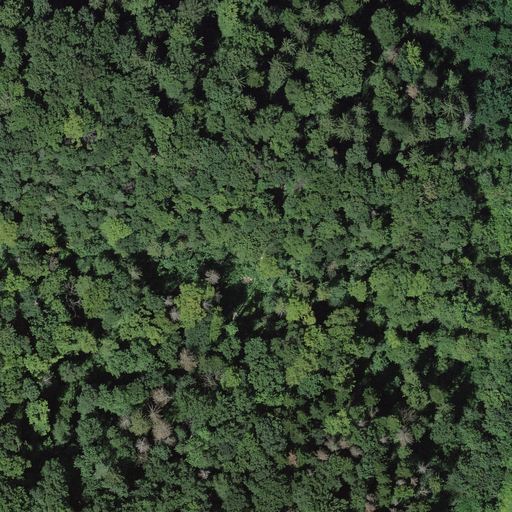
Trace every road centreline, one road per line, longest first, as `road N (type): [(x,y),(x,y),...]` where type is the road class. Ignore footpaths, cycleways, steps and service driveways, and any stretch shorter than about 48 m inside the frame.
road 1 (track): [(156,0),(396,137)]
road 2 (track): [(25,0),(127,82)]
road 3 (track): [(369,0),(442,60),(471,73)]
